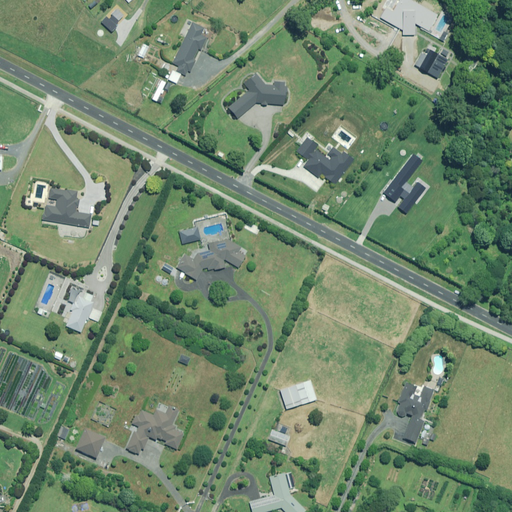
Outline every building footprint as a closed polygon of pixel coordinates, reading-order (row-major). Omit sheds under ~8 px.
[(176,72),(182,74),(186,76),(189,71),(191,73),(197,61),(194,60),(200,49),(202,51),(208,38),(202,35),(205,29),(193,23),(173,64),(179,67),(176,72)] [(149,47),(144,45),(138,56),(143,58),(149,47)] [(177,84),(181,75),(176,72),(173,71),(169,80),(177,84)] [(238,120),(257,105),(285,107),(287,83),(276,83),(274,83),(274,86),(266,86),(257,74),(245,84),(250,91),(228,108),(238,120)] [(172,85),(158,78),(150,95),(164,102),(172,85)] [(330,160),(325,157),(316,150),(319,146),(308,138),(297,152),(309,161),(304,167),(319,178),(321,175),(335,186),(355,160),(344,151),(342,154),(334,148),(328,155),(331,158),(330,160)] [(42,220),(43,221),(90,228),(92,215),(76,213),(77,207),(79,207),(80,200),(77,199),(78,192),(51,188),(49,199),(57,200),(56,207),(46,205),(44,214),(43,214),(42,220)] [(177,268),(185,273),(196,281),(204,269),(207,268),(208,271),(214,269),(215,271),(225,268),(223,262),(225,261),(239,268),(249,252),(227,240),(222,242),(221,243),(220,242),(219,242),(217,242),(216,242),(215,242),(214,242),(213,243),(212,243),(211,244),(210,245),(210,246),(210,247),(209,249),(209,250),(210,251),(197,254),(194,260),(185,255),(177,268)] [(95,303),(79,296),(77,303),(75,302),(71,310),(73,311),(67,327),(81,333),(88,318),(99,322),(103,313),(92,309),(95,303)] [(191,359),(183,355),(180,362),(188,366),(191,359)] [(71,369),(72,369),(74,369),(75,369),(76,369),(77,368),(77,367),(78,366),(78,365),(78,364),(77,364),(77,363),(77,362),(76,362),(75,362),(75,361),(74,361),(73,361),(72,362),(71,362),(70,363),(70,364),(70,365),(70,366),(70,367),(70,368),(71,368),(71,369)] [(316,400),(310,381),(281,391),(287,410),(316,400)] [(417,387),(406,383),(399,403),(400,404),(396,415),(404,418),(406,414),(413,416),(404,439),(416,443),(424,422),(421,420),(425,410),(427,411),(434,391),(425,387),(419,403),(412,400),(417,387)] [(99,404),(96,410),(92,420),(109,428),(114,416),(116,412),(99,404)] [(178,450),(185,433),(173,427),(179,412),(160,404),(155,417),(140,410),(136,419),(133,425),(137,427),(127,450),(139,455),(142,448),(144,449),(149,438),(157,441),(158,438),(166,442),(165,445),(178,450)] [(71,430),(64,427),(59,437),(66,440),(71,430)] [(106,438),(86,429),(77,450),(98,459),(106,438)] [(290,437),(272,431),(269,440),(287,447),(290,437)] [(305,511),(306,511),(290,496),(284,475),(270,478),(275,496),(250,503),(252,511),(269,511),(281,509),(284,511),(305,511)]
